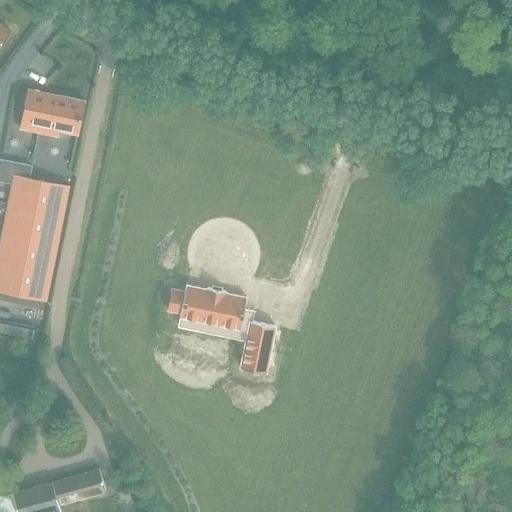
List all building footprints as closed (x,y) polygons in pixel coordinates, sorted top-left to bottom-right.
[(0,43),(11,29),(0,20),(0,43)] [(79,133),(86,99),(29,87),(20,129),(60,137),(62,130),(79,133)] [(1,241),(0,245),(0,289),(45,299),(68,186),(31,178),(33,165),(2,159),(0,168),(0,185),(12,188),(1,241)] [(165,283),(162,299),(174,302),(173,307),(194,311),(192,320),(239,330),(233,359),(256,364),(265,319),(241,314),(243,305),(234,303),(236,291),(215,287),(216,285),(199,282),(199,284),(178,280),(177,286),(165,283)] [(60,511),(57,502),(105,488),(99,466),(0,495),(0,511),(60,511)]
